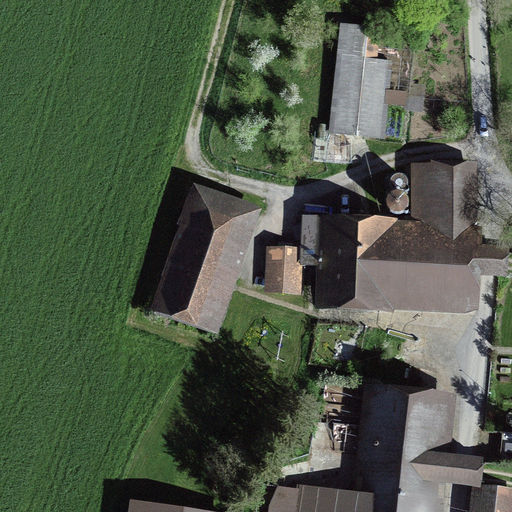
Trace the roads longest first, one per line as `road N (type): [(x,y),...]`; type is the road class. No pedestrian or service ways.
road 1 (unclassified): [(457,511),(484,320),(489,191)]
road 2 (unclassified): [(489,191),(483,0)]
